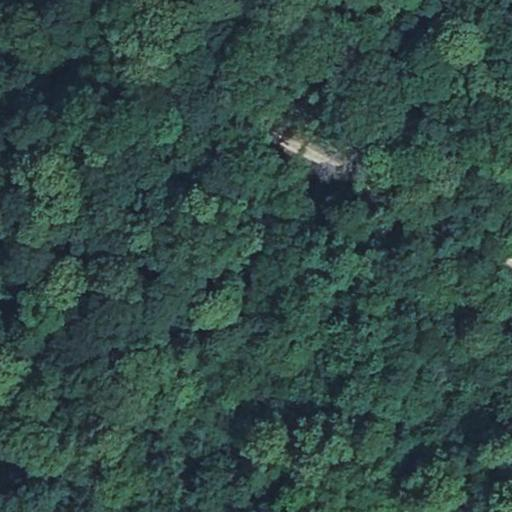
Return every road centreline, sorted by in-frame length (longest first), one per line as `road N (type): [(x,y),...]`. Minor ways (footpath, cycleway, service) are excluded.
road 1 (track): [(511,252),(462,221),(130,72)]
road 2 (track): [(0,39),(130,72)]
